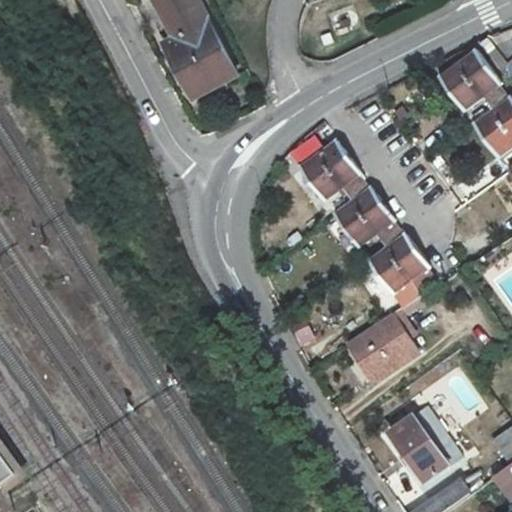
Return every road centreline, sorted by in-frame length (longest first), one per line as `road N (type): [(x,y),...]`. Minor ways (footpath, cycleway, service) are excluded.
road 1 (tertiary): [(306,107),(511,2)]
road 2 (tertiary): [(211,172),(214,256),(283,366)]
road 3 (tertiary): [(99,0),(176,144),(211,172)]
road 4 (tertiary): [(378,511),(283,366)]
